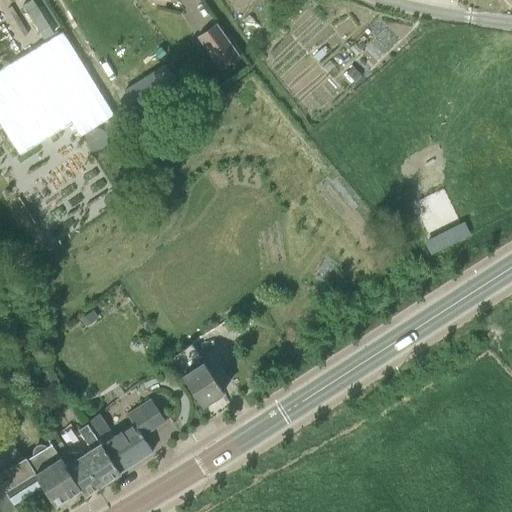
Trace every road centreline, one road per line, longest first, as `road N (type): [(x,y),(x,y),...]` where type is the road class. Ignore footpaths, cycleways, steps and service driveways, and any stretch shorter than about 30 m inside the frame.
road 1 (primary): [(126,511),(511,266)]
road 2 (residential): [(383,0),(511,21)]
